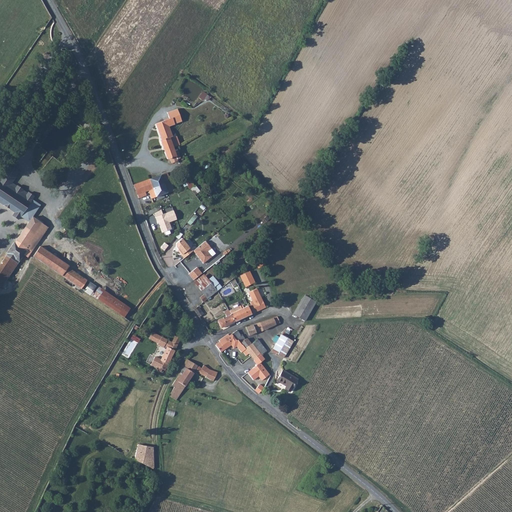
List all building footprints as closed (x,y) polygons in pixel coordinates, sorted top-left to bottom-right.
[(70,69),(71,70),(77,74),(80,71),(76,61),(70,69)] [(169,119),(156,124),(162,140),(173,136),(169,126),(182,121),(178,109),(167,113),(169,119)] [(174,147),(181,144),(177,135),(173,136),(162,140),(165,150),(174,147)] [(171,159),(173,163),(178,161),(180,160),(174,147),(165,150),(169,160),(171,159)] [(26,193),(28,190),(12,180),(19,169),(9,162),(7,165),(13,170),(7,180),(26,193)] [(29,219),(32,214),(40,203),(32,197),(34,194),(28,190),(26,193),(7,180),(13,170),(7,165),(0,175),(0,198),(15,209),(13,213),(18,217),(20,214),(21,214),(29,219)] [(167,173),(150,180),(153,189),(164,185),(167,193),(174,191),(167,173)] [(150,180),(134,186),(138,198),(146,195),(145,192),(148,191),(151,199),(156,197),(167,193),(164,185),(153,189),(150,180)] [(173,210),(155,217),(157,222),(158,222),(162,232),(174,228),(172,221),(176,220),(173,210)] [(32,214),(29,219),(15,239),(7,249),(9,250),(0,262),(0,281),(2,282),(22,252),(26,255),(29,250),(47,225),(32,214)] [(187,222),(190,225),(197,216),(194,214),(187,222)] [(167,240),(173,245),(178,239),(172,234),(167,240)] [(181,253),(182,253),(186,257),(194,250),(191,246),(190,247),(183,238),(178,241),(177,247),(179,249),(178,250),(181,253)] [(207,240),(194,250),(204,262),(212,256),(208,250),(212,247),(207,240)] [(32,252),(82,286),(88,278),(69,265),(70,264),(39,243),(32,252)] [(262,259),(255,263),(258,268),(265,265),(262,259)] [(193,278),(202,272),(196,266),(188,272),(193,278)] [(244,273),(247,279),(255,275),(253,269),(244,273)] [(203,299),(217,289),(207,274),(197,280),(204,290),(199,294),(203,299)] [(247,279),(250,284),(258,280),(255,275),(247,279)] [(86,289),(91,292),(96,283),(91,280),(86,289)] [(97,286),(91,296),(124,316),(130,307),(97,286)] [(238,320),(269,305),(260,286),(253,290),(256,298),(254,299),(255,301),(243,307),(240,302),(230,307),(231,308),(238,320)] [(316,301),(303,294),(291,314),(305,321),(316,301)] [(202,309),(198,302),(193,305),(197,312),(202,309)] [(228,325),(238,320),(231,308),(228,310),(230,314),(222,318),(226,326),(228,325)] [(251,333),(253,332),(263,327),(264,328),(281,320),(277,311),(247,325),(251,333)] [(239,329),(234,333),(242,341),(243,341),(248,336),(244,332),(243,333),(239,329)] [(286,354),(294,338),(282,332),(273,348),(285,354),(286,354)] [(242,341),(234,333),(232,335),(231,333),(223,340),(224,341),(220,345),(225,351),(236,342),(241,347),(244,344),(242,341)] [(249,335),(248,336),(243,341),(247,346),(254,340),(249,335)] [(263,353),(262,352),(263,350),(268,346),(259,335),(256,338),(254,340),(247,346),(254,353),(257,357),(261,354),(263,353)] [(161,337),(156,346),(163,349),(164,346),(167,340),(161,337)] [(171,358),(178,344),(171,341),(167,340),(164,346),(166,346),(160,359),(155,356),(151,365),(156,367),(156,369),(160,371),(162,368),(165,370),(171,358)] [(261,354),(257,357),(253,360),(256,364),(246,372),(253,380),(258,376),(261,380),(269,374),(261,362),(265,359),(261,354)] [(206,366),(191,356),(184,366),(185,366),(183,370),(185,371),(177,384),(184,388),(197,367),(207,374),(207,376),(215,378),(221,370),(215,368),(210,365),(208,363),(206,366)] [(291,387),(298,374),(283,366),(277,377),(288,382),(287,385),(291,387)] [(138,445),(135,461),(153,470),(154,446),(138,445)]
